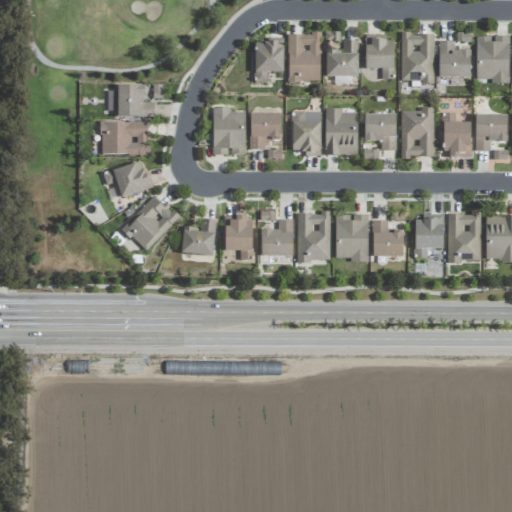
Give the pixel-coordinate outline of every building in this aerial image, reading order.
[(338,33),(324,33),(324,41),(338,41),(338,33)] [(287,34),(287,82),(320,83),(320,35),(287,34)] [(433,83),(433,35),(401,35),(400,83),(433,83)] [(394,41),(385,41),(385,36),(365,36),(364,69),(381,70),(381,80),(393,80),(394,41)] [(508,84),(508,37),(491,37),(491,38),(475,38),(476,80),(490,80),(490,84),(508,84)] [(254,41),(254,83),(267,83),(267,73),(282,73),(283,41),(254,41)] [(357,41),(342,41),(342,51),(326,51),(325,78),(334,78),(334,85),(356,85),(357,41)] [(471,78),(470,51),(453,52),(453,42),(438,42),(438,78),(471,78)] [(161,85),(153,85),(152,99),(161,99),(161,85)] [(153,103),(143,103),(144,86),(116,86),(116,92),(107,92),(106,111),(117,111),(116,117),(153,118),(153,103)] [(244,113),(230,113),(230,109),(212,109),(211,156),(228,156),(228,155),(244,155),(244,113)] [(400,110),(400,158),(433,158),(433,111),(400,110)] [(356,156),(357,111),(325,111),(324,156),(356,156)] [(291,154),(319,155),(320,112),(292,112),(291,154)] [(249,151),(264,150),(264,140),(280,140),(280,114),(249,114),(249,151)] [(470,123),(455,123),(454,114),(442,114),(443,157),(470,157),(470,123)] [(364,142),(380,142),(380,151),(395,151),(395,115),(363,115),(364,142)] [(506,116),(475,115),(474,152),(489,152),(490,142),(506,142),(506,116)] [(100,155),(146,156),(147,123),(100,122),(100,155)] [(363,160),(373,160),(373,151),(363,150),(363,160)] [(493,161),(507,161),(507,151),(493,151),(493,161)] [(120,198),(150,189),(142,161),(102,174),(106,186),(115,183),(120,198)] [(143,252),(177,217),(154,195),(120,230),(143,252)] [(259,221),(273,221),(273,212),(260,212),(259,221)] [(329,214),(296,214),(296,261),(329,262),(329,214)] [(480,215),(447,215),(446,262),(480,263),(480,215)] [(245,216),(224,217),(224,251),(240,251),(240,261),(252,261),(252,223),(245,223),(245,216)] [(335,259),(349,258),(349,263),(367,263),(367,216),(334,216),(335,259)] [(443,250),(442,216),(414,217),(414,260),(427,259),(427,250),(443,250)] [(485,259),(500,259),(500,263),(511,263),(511,217),(485,217),(485,259)] [(213,256),(214,220),(200,220),(199,228),(182,228),(181,255),(213,256)] [(292,220),(277,220),(277,230),(261,230),(260,256),(292,257),(292,220)] [(387,222),(372,221),(372,257),(402,257),(402,233),(386,232),(387,222)]
